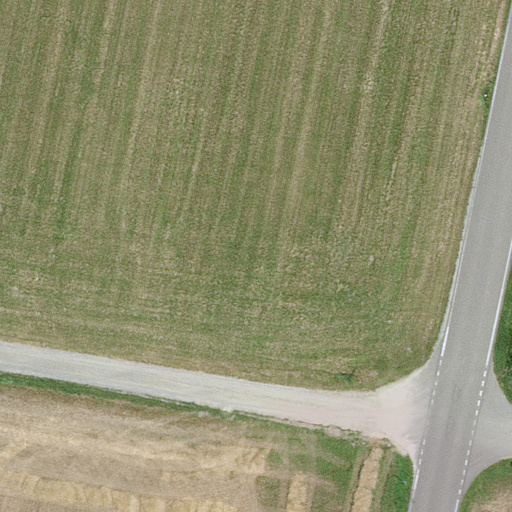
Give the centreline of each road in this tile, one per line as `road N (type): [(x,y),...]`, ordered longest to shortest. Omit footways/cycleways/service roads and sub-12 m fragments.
road 1 (track): [(0,355),(511,437)]
road 2 (unclassified): [(439,511),(511,154)]
